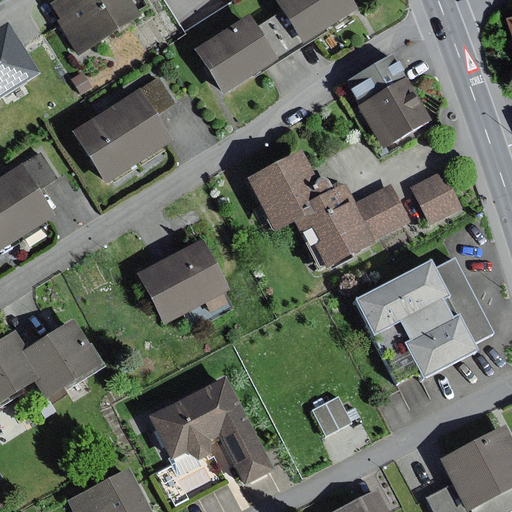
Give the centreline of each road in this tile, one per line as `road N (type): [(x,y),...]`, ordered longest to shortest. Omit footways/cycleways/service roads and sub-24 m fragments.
road 1 (residential): [(442,12),(0,290)]
road 2 (residential): [(511,386),(266,511)]
road 3 (primary): [(511,209),(442,12)]
